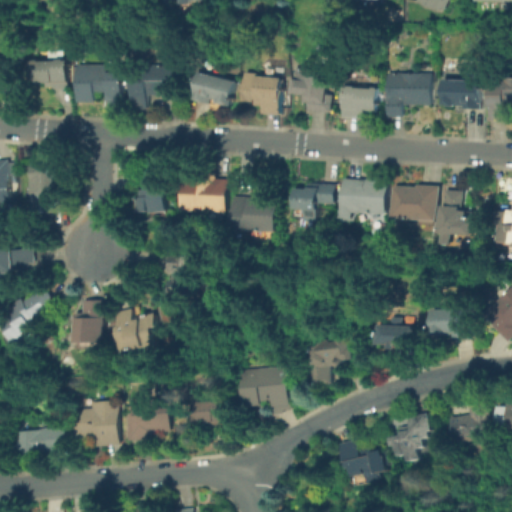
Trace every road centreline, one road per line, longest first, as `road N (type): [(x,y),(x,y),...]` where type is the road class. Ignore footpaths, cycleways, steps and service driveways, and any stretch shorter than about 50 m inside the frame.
road 1 (residential): [(250,473),(0,483),(36,127),(511,154)]
road 2 (residential): [(250,473),(349,410),(414,385),(511,365)]
